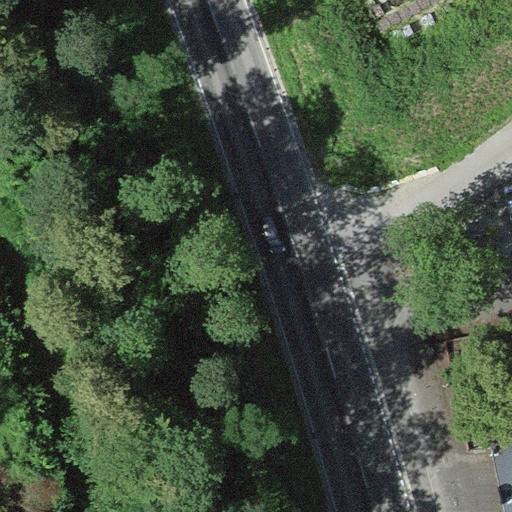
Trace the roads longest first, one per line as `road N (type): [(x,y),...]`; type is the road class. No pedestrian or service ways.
road 1 (primary): [(384,511),(198,0)]
road 2 (unknown): [(302,288),(511,137)]
road 3 (track): [(0,310),(77,511)]
